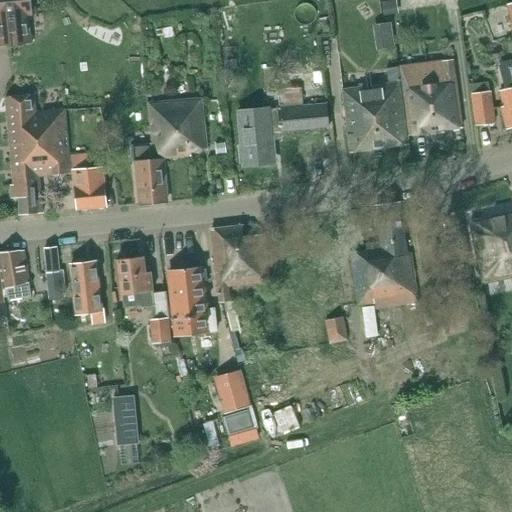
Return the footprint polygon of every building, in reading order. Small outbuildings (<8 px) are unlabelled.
[(0,0),(0,46),(31,44),(29,17),(32,17),(30,0),(0,0)] [(398,14),(397,0),(382,2),(384,19),(394,18),(393,14),(398,14)] [(391,22),(376,24),(379,50),(395,47),(391,22)] [(453,59),(399,66),(409,135),(462,128),(453,59)] [(508,61),(498,64),(505,90),(499,92),(503,106),(500,107),(507,130),(511,128),(511,67),(510,68),(508,61)] [(389,84),(342,91),(351,152),(408,144),(397,68),(387,70),(389,84)] [(489,82),(470,84),(472,94),(476,126),(495,123),(491,92),(489,82)] [(33,96),(6,98),(14,186),(10,186),(11,195),(17,194),(19,215),(42,213),(38,173),(71,171),(65,111),(35,113),(33,96)] [(153,160),(163,160),(190,157),(190,152),(206,151),(202,100),(148,104),(152,144),(153,160)] [(269,108),(239,111),(243,147),(240,148),(241,163),(244,163),(245,166),(274,163),(272,139),(282,138),(282,141),(316,137),(313,108),(269,113),(269,109),(269,108)] [(153,160),(152,144),(130,146),(131,163),(137,162),(141,205),(167,203),(163,160),(153,160)] [(88,154),(71,155),(76,210),(106,208),(103,168),(89,169),(88,154)] [(384,257),(408,254),(401,204),(376,207),(382,243),(384,257)] [(511,214),(511,213),(470,222),(482,283),(511,277),(511,214)] [(235,302),(230,303),(228,287),(270,282),(264,235),(243,238),(242,227),(211,231),(220,304),(225,304),(232,333),(240,331),(235,302)] [(384,257),(382,243),(367,246),(368,251),(351,254),(359,306),(375,303),(376,310),(419,303),(412,253),(408,254),(384,257)] [(57,249),(44,250),(49,294),(62,292),(62,291),(60,272),(59,272),(57,249)] [(24,250),(0,253),(0,273),(2,287),(5,287),(7,299),(30,296),(24,250)] [(143,258),(117,261),(121,296),(122,296),(124,308),(140,306),(141,309),(154,307),(150,272),(144,273),(143,258)] [(180,270),(169,271),(176,336),(217,332),(214,308),(205,309),(201,268),(191,269),(190,260),(179,262),(180,270)] [(96,264),(71,267),(75,298),(90,297),(91,306),(105,304),(104,295),(100,295),(96,264)] [(167,318),(151,320),(153,344),(170,342),(167,318)] [(343,318),(326,321),(330,344),(347,341),(343,318)] [(118,351),(102,354),(107,385),(123,383),(118,351)] [(240,371),(217,377),(226,412),(249,406),(240,371)] [(133,397),(113,399),(118,445),(138,443),(133,397)] [(248,410),(223,417),(228,435),(253,428),(248,410)]
